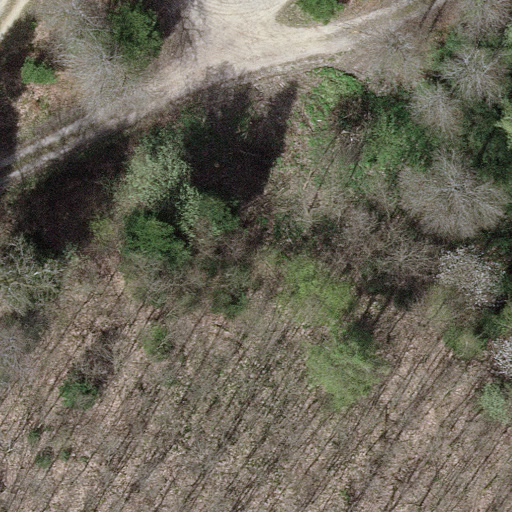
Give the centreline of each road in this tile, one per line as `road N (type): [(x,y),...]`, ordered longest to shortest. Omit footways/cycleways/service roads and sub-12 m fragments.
road 1 (track): [(202,0),(234,44),(0,164)]
road 2 (track): [(437,0),(321,41),(234,44)]
